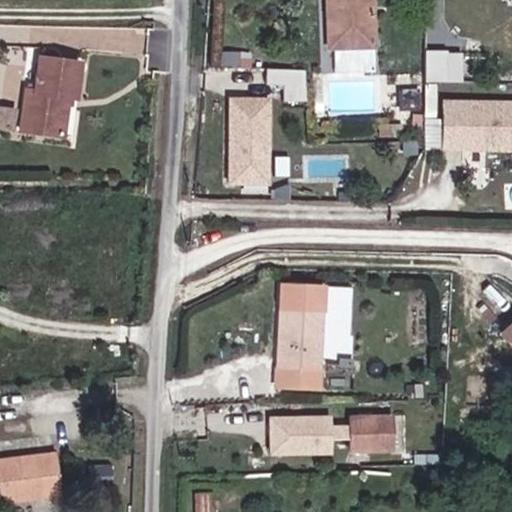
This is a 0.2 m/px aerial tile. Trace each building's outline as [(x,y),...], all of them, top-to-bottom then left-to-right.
[(369,45),(368,0),(323,0),(323,3),(328,3),(329,46),(369,45)] [(370,75),(369,45),(329,46),(329,56),(330,76),(370,75)] [(425,79),(462,80),(463,49),(425,48),(425,79)] [(7,96),(5,137),(47,138),(59,65),(19,64),(17,96),(7,96)] [(305,68),(267,68),(267,82),(283,83),(282,100),(304,100),(305,68)] [(270,184),(270,96),(228,96),(227,184),(270,184)] [(511,151),(511,106),(443,106),(443,151),(494,151),(494,147),(502,147),(502,151),(511,151)] [(320,393),(324,287),(275,285),(271,391),(320,393)] [(511,322),(495,339),(511,356),(511,322)] [(332,416),(272,415),(272,451),(332,451),(332,416)] [(390,450),(390,416),(347,416),(347,450),(390,450)] [(261,462),(280,461),(280,452),(261,453),(261,462)] [(0,503),(56,498),(52,458),(0,463),(0,503)]
